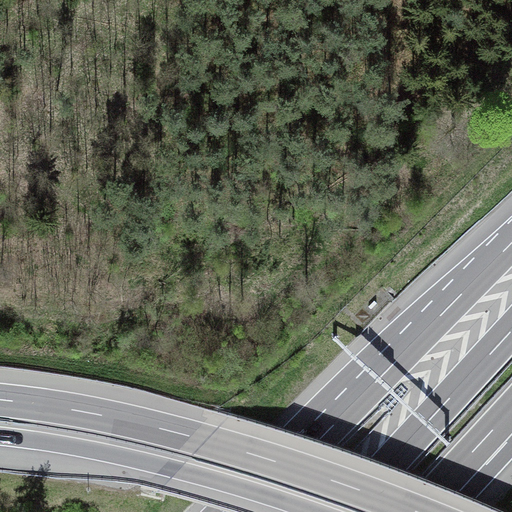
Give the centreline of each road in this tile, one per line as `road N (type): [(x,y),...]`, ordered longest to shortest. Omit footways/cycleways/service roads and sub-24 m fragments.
road 1 (motorway): [(411,511),(205,439),(0,399)]
road 2 (motorway): [(511,242),(247,511)]
road 3 (motorway): [(0,435),(127,456),(309,511)]
road 4 (motorway): [(511,329),(344,511)]
road 5 (motorway): [(427,511),(511,422)]
